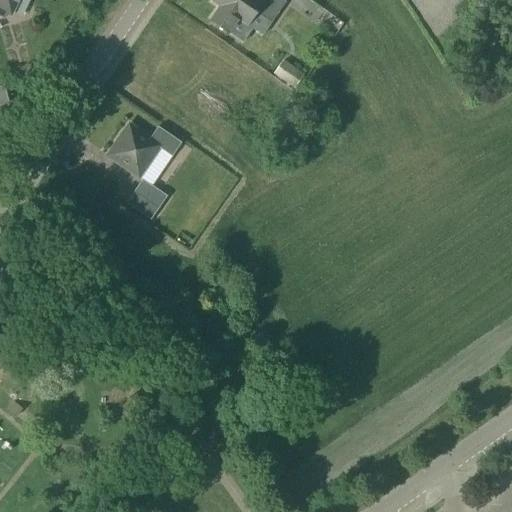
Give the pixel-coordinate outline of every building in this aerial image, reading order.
[(0,0),(0,10),(9,15),(16,0),(0,0)] [(209,24),(230,39),(240,24),(245,27),(254,15),(269,25),(284,4),(277,0),(213,0),(211,4),(219,9),(209,24)] [(273,75),(294,90),(302,79),(282,64),(273,75)] [(458,87),(464,100),(473,96),(475,100),(494,91),(487,74),(458,87)] [(105,159),(139,182),(161,151),(126,128),(105,159)] [(142,181),(133,193),(157,210),(166,197),(142,181)] [(149,222),(157,210),(133,193),(125,205),(149,222)] [(40,356),(68,378),(87,353),(59,332),(40,356)] [(0,356),(5,360),(12,350),(0,341),(0,356)] [(6,413),(14,420),(20,412),(12,406),(6,413)]
